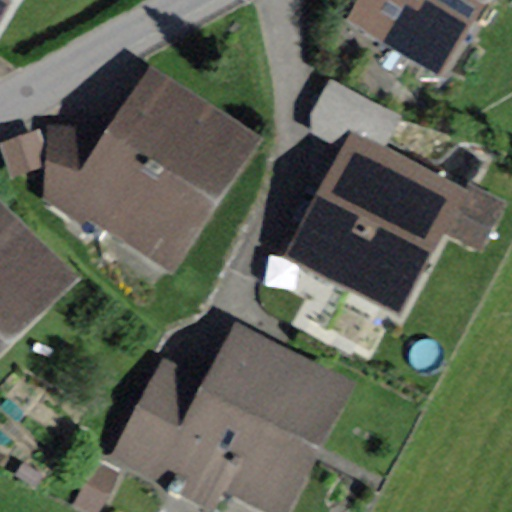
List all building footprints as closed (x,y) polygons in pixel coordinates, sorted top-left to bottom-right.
[(378,0),(363,25),(412,56),(419,45),(435,56),(471,0),(378,0)] [(54,143),(49,204),(72,220),(81,206),(92,204),(164,252),(234,149),(155,96),(121,147),(54,143)] [(358,160),(307,254),(385,295),(435,201),(358,160)] [(0,326),(45,282),(0,236),(0,326)] [(164,378),(124,452),(176,481),(188,460),(274,505),(333,393),(240,343),(209,402),(164,378)]
